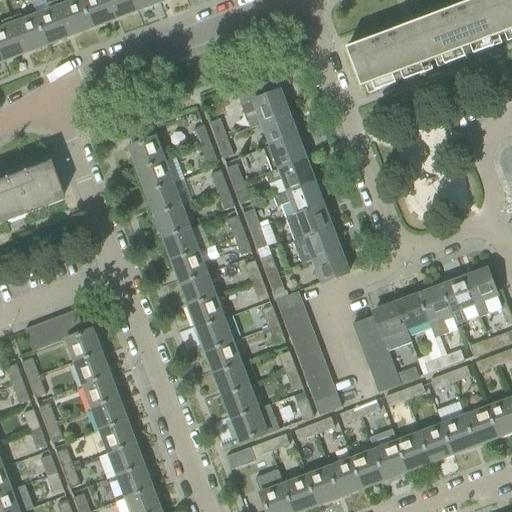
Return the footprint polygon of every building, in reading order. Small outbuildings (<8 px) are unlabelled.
[(81,0),(80,0),(65,0),(57,3),(70,38),(92,30),(81,0)] [(92,30),(115,21),(107,0),(81,0),(92,30)] [(133,0),(107,0),(115,21),(138,12),(133,0)] [(133,0),(138,12),(161,4),(159,0),(133,0)] [(487,40),(501,35),(487,0),(478,0),(417,23),(431,62),(487,40)] [(511,0),(487,0),(501,35),(511,31),(511,0)] [(47,47),(70,38),(57,3),(46,7),(48,12),(36,16),(47,47)] [(36,16),(35,17),(33,11),(11,20),(24,55),(47,47),(36,16)] [(0,59),(2,64),(24,55),(11,20),(1,24),(3,29),(0,30),(0,59)] [(402,72),(431,62),(417,23),(347,50),(362,88),(402,72)] [(279,92),(272,95),(267,84),(236,96),(249,130),(260,126),(288,115),(279,92)] [(262,151),(296,138),(288,115),(260,126),(269,148),(262,151)] [(226,139),(227,138),(219,121),(209,125),(215,142),(220,140),(221,142),(227,140),(226,139)] [(199,148),(209,144),(203,128),(192,132),(199,148)] [(223,161),(234,157),(227,138),(226,139),(227,140),(221,142),(220,140),(215,142),(223,161)] [(271,174),(305,161),(296,138),(262,151),(271,174)] [(163,162),(162,158),(155,139),(130,149),(138,171),(163,162)] [(217,163),(210,147),(209,144),(199,148),(206,167),(217,163)] [(273,199),(314,184),(305,161),(271,174),(265,177),(268,186),(281,181),(285,194),(273,199)] [(172,184),(164,164),(163,162),(138,171),(147,194),(172,184)] [(25,215),(61,201),(47,163),(0,180),(0,224),(19,217),(19,219),(25,216),(25,215)] [(238,187),(243,185),(236,166),(225,170),(232,188),(233,188),(233,187),(238,185),(238,187)] [(216,194),(227,190),(220,173),(210,177),(216,194)] [(181,207),(174,188),(172,184),(147,194),(155,217),(181,207)] [(314,184),(273,199),(277,209),(281,208),(285,220),(322,206),(314,184)] [(243,185),(238,187),(238,185),(233,187),(233,188),(232,188),(240,207),(250,203),(243,185)] [(234,209),(229,196),(227,190),(216,194),(223,213),(234,209)] [(331,229),(322,206),(285,220),(294,243),(331,229)] [(190,230),(183,213),(181,207),(155,217),(164,240),(190,230)] [(255,232),(260,230),(253,212),(243,216),(250,233),(250,232),(255,230),(255,232)] [(233,240),(243,236),(237,218),(227,222),(233,240)] [(334,238),(331,229),(294,243),(298,253),(309,248),(314,261),(345,250),(339,235),(334,238)] [(199,253),(193,237),(190,230),(164,240),(172,262),(199,253)] [(260,230),(255,232),(255,230),(250,232),(250,233),(258,256),(269,252),(260,230)] [(250,254),(247,245),(243,236),(233,240),(240,258),(250,254)] [(323,284),(348,274),(339,252),(345,250),(314,261),(323,284)] [(273,278),(278,276),(269,252),(258,256),(267,279),(267,278),(272,276),(273,278)] [(207,275),(202,262),(199,253),(172,262),(181,285),(207,275)] [(260,280),(256,269),(254,264),(245,267),(251,284),(260,280)] [(487,271),(465,279),(479,319),(489,315),(501,310),(496,296),(497,296),(487,271)] [(478,319),(479,319),(462,274),(440,282),(457,327),(466,323),(462,313),(474,308),(478,319)] [(216,297),(212,286),(207,275),(181,285),(190,308),(216,297)] [(278,276),(273,278),(272,276),(267,278),(267,279),(274,298),(284,294),(278,276)] [(268,300),(265,294),(260,280),(251,284),(258,304),(268,300)] [(441,288),(419,296),(429,324),(435,339),(448,335),(458,331),(457,327),(440,282),(439,283),(441,288)] [(279,313),(302,304),(298,293),(275,302),(279,313)] [(407,333),(429,324),(419,296),(396,305),(407,333)] [(225,320),(221,311),(216,297),(190,308),(198,330),(225,320)] [(302,304),(279,313),(284,325),(307,316),(302,304)] [(411,345),(407,333),(396,305),(373,314),(374,317),(379,328),(383,340),(388,352),(389,354),(411,345)] [(278,325),(275,318),(271,308),(261,312),(267,329),(278,325)] [(71,339),(84,334),(76,311),(63,316),(71,339)] [(64,342),(71,339),(63,316),(50,321),(59,345),(64,343),(64,342)] [(307,316),(284,325),(288,337),(311,328),(307,316)] [(379,328),(374,317),(352,325),(356,336),(379,328)] [(233,343),(231,335),(225,320),(198,330),(207,353),(233,343)] [(46,350),(59,345),(50,321),(37,326),(46,350)] [(275,349),(286,345),(278,325),(267,329),(275,349)] [(33,355),(46,350),(37,326),(24,331),(33,355)] [(311,328),(288,337),(293,348),(316,340),(311,328)] [(356,336),(361,348),(383,340),(379,328),(356,336)] [(73,364),(100,354),(92,331),(84,334),(71,339),(64,342),(64,343),(73,364)] [(492,351),(511,343),(511,336),(511,332),(487,342),(489,347),(491,346),(492,351)] [(316,340),(293,348),(297,360),(320,351),(316,340)] [(383,340),(361,348),(365,360),(388,352),(383,340)] [(491,346),(489,347),(487,342),(469,348),(473,359),(492,351),(491,346)] [(242,365),(240,360),(233,343),(207,353),(215,376),(242,365)] [(320,351),(297,360),(302,371),(324,363),(320,351)] [(498,368),(511,362),(511,352),(511,351),(494,358),(498,368)] [(369,371),(392,363),(389,354),(388,352),(365,360),(369,371)] [(446,369),(464,363),(461,352),(441,359),(443,364),(446,363),(447,368),(446,368),(446,369)] [(295,371),(294,367),(288,353),(278,357),(285,375),(295,371)] [(81,387),(109,377),(100,354),(73,364),(81,387)] [(479,376),(498,368),(494,358),(475,365),(479,376)] [(432,362),(424,365),(428,376),(446,369),(446,368),(447,368),(446,363),(443,364),(441,359),(432,362)] [(28,381),(39,377),(32,360),(21,364),(28,381)] [(324,363),(302,371),(306,382),(328,374),(324,363)] [(374,383),(396,374),(392,363),(369,371),(374,383)] [(251,388),(250,384),(242,365),(215,376),(224,398),(251,388)] [(12,387),(23,383),(16,366),(5,370),(12,387)] [(453,386),(471,379),(466,368),(449,375),(453,386)] [(401,386),(418,380),(414,370),(397,376),(401,386)] [(292,394),(302,390),(295,371),(285,375),(289,386),(292,394)] [(328,374),(306,382),(310,393),(333,385),(328,374)] [(401,386),(397,376),(396,374),(374,383),(378,394),(401,386)] [(434,394),(453,386),(449,375),(430,382),(434,394)] [(35,400),(46,396),(39,377),(28,381),(35,400)] [(90,410),(117,399),(109,377),(81,387),(90,410)] [(19,406),(30,402),(23,383),(12,387),(19,406)] [(333,385),(310,393),(314,405),(337,396),(333,385)] [(407,403),(425,396),(421,385),(403,392),(407,403)] [(259,409),(251,388),(224,398),(232,421),(269,407),(268,406),(259,409)] [(388,410),(407,403),(403,392),(384,399),(388,410)] [(319,417),(341,408),(337,396),(314,405),(319,417)] [(98,433),(126,422),(117,399),(90,410),(98,433)] [(303,423),(314,419),(306,400),(296,405),(303,423)] [(498,438),(511,432),(511,405),(510,401),(488,409),(498,438)] [(380,413),(376,402),(357,409),(362,420),(380,413)] [(46,426),(56,422),(49,405),(39,409),(46,426)] [(241,444),(278,430),(269,407),(232,421),(241,444)] [(357,409),(344,414),(339,415),(344,427),(362,420),(357,409)] [(476,447),(498,438),(488,409),(465,418),(476,447)] [(29,433),(40,429),(33,411),(23,415),(29,433)] [(453,455),(476,447),(465,418),(442,426),(453,455)] [(316,436),(334,429),(330,419),(312,426),(316,436)] [(53,445),(64,441),(56,422),(46,426),(53,445)] [(107,455),(135,445),(126,422),(98,433),(107,455)] [(298,443),(316,436),(312,426),(295,433),(298,443)] [(430,464),(453,455),(442,426),(419,435),(430,464)] [(37,451),(47,447),(40,429),(29,433),(37,451)] [(407,472),(430,464),(419,435),(397,444),(407,472)] [(271,454),(288,448),(284,437),(267,443),(271,454)] [(252,461),(271,454),(267,443),(248,450),(252,461)] [(385,481),(407,472),(397,444),(374,452),(385,481)] [(115,478),(143,468),(135,445),(107,455),(115,478)] [(62,472),(73,468),(66,451),(55,455),(62,472)] [(362,489),(385,481),(374,452),(351,461),(362,489)] [(47,478),(57,474),(50,456),(40,460),(47,478)] [(339,498),(362,489),(351,461),(328,469),(339,498)] [(69,491),(80,487),(73,468),(62,472),(69,491)] [(124,501),(152,490),(143,468),(115,478),(124,501)] [(0,495),(11,491),(3,469),(0,469),(0,495)] [(317,507),(339,498),(328,469),(306,478),(317,507)] [(277,470),(254,479),(260,495),(266,511),(292,511),(283,486),(277,470)] [(54,497),(64,492),(57,474),(47,478),(54,497)] [(292,511),(302,511),(317,507),(306,478),(283,486),(292,511)] [(128,511),(159,511),(152,490),(124,501),(128,511)] [(0,511),(19,511),(11,491),(0,495),(0,511)] [(77,511),(89,511),(83,496),(72,500),(77,511)] [(59,511),(71,511),(68,502),(57,506),(59,511)]
